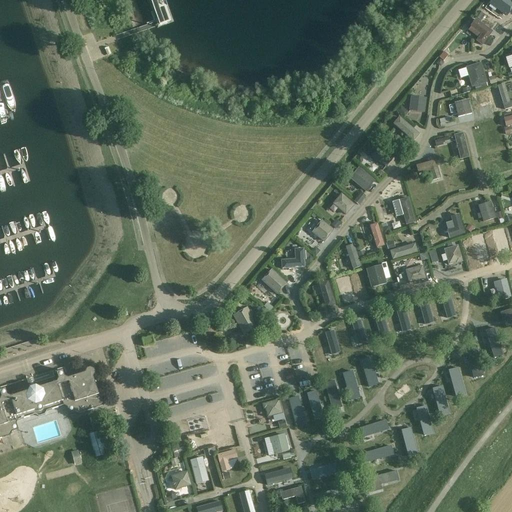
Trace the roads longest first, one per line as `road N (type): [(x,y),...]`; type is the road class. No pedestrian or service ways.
road 1 (unclassified): [(466,0),(206,309),(188,315),(168,308)]
road 2 (unclassified): [(168,308),(62,0)]
road 3 (unclassified): [(121,333),(0,371)]
